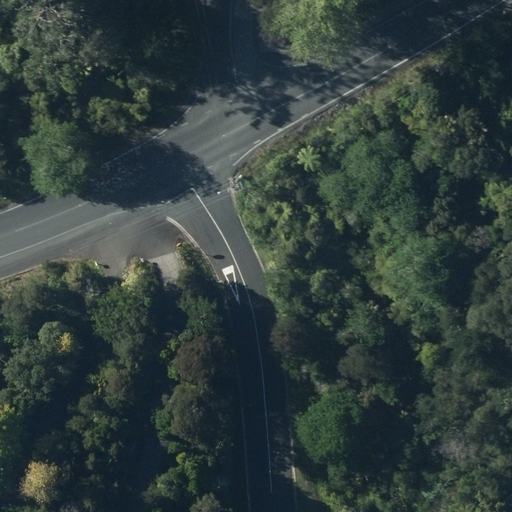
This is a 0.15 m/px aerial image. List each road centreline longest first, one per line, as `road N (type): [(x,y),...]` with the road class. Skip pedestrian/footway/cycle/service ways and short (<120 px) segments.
road 1 (residential): [(179,163),(225,239),(255,320),(275,511)]
road 2 (unknown): [(97,197),(115,259),(117,304),(5,511)]
road 3 (secondary): [(255,123),(470,0)]
road 4 (secondary): [(0,235),(179,163)]
road 5 (residential): [(255,123),(232,55),(233,0)]
